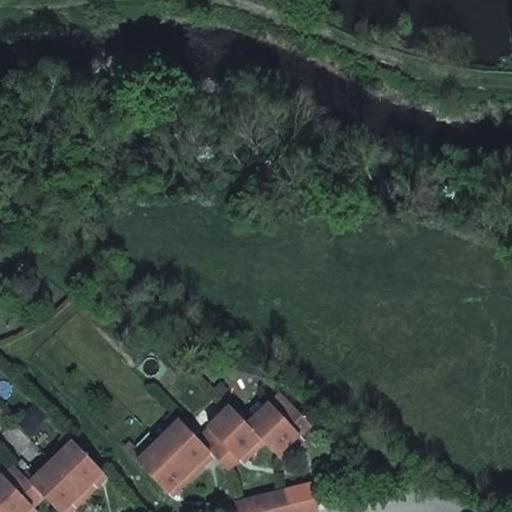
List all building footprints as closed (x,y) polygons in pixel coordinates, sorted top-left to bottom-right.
[(253,425),(270,442),(288,462),(299,451),(295,447),(307,436),(318,425),(288,393),(253,425)] [(258,454),(270,442),(253,425),(236,408),(204,439),(216,451),(220,456),(234,471),(246,460),(255,451),(258,454)] [(216,451),(204,439),(180,414),(173,421),(179,427),(150,455),(144,448),(137,456),(174,493),(184,483),(188,488),(210,466),(206,462),(216,451)] [(34,468),(28,473),(47,497),(60,511),(67,511),(75,506),(78,509),(89,499),(101,489),(98,485),(109,476),(72,434),(65,440),(73,449),(42,476),(34,468)] [(295,447),(299,451),(311,440),(307,436),(295,447)] [(210,466),(220,456),(216,451),(206,462),(210,466)] [(249,463),(258,454),(255,451),(246,460),(249,463)] [(19,463),(0,479),(0,511),(30,511),(36,507),(47,497),(28,473),(19,463)] [(112,479),(109,476),(98,485),(101,489),(112,479)] [(298,511),(313,511),(327,509),(319,482),(292,489),(298,511)] [(184,483),(174,493),(178,498),(188,488),(184,483)] [(268,495),(271,511),(298,511),(292,489),(268,495)] [(241,502),(243,511),(271,511),(268,495),(241,502)]
